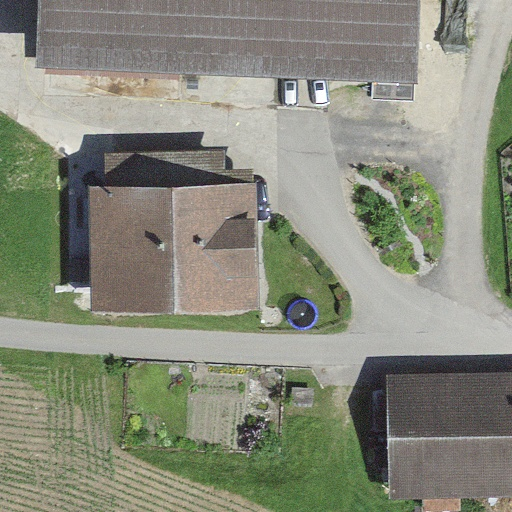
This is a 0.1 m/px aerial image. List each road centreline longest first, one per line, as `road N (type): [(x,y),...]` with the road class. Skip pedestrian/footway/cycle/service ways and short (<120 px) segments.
road 1 (unclassified): [(511,351),(306,360),(0,334)]
road 2 (track): [(503,0),(473,129),(467,356)]
